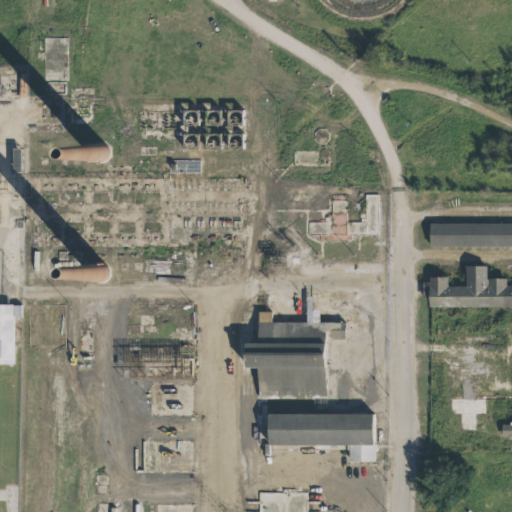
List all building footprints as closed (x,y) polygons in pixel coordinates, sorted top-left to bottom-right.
[(511,222),(428,223),(428,246),(511,245),(511,222)] [(427,307),(511,305),(511,285),(505,285),(504,278),(485,278),(485,265),(464,265),(464,286),(446,286),(446,276),(427,277),(427,307)] [(323,396),(323,338),(344,338),(344,322),(318,322),(318,310),(310,310),(310,301),(305,301),(305,321),(270,322),(270,311),(257,312),(257,343),(241,343),(242,367),(256,367),(256,397),(323,396)] [(266,445),(347,445),(347,462),(373,461),(372,413),(265,414),(266,445)] [(511,422),(500,423),(500,437),(511,436),(511,422)]
